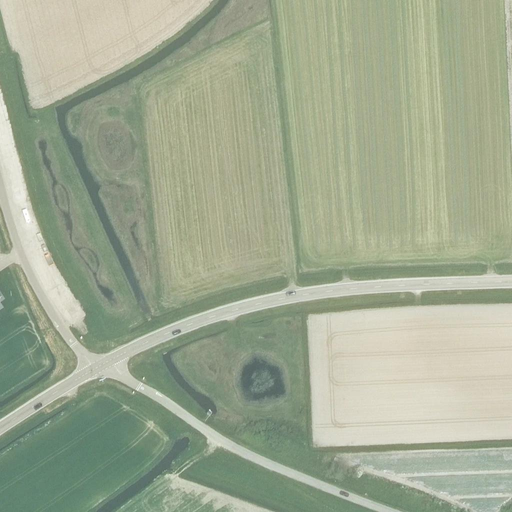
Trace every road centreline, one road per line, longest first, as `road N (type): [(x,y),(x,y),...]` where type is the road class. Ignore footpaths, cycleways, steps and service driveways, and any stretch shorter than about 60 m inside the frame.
road 1 (tertiary): [(97,365),(234,309),(305,293),(511,280)]
road 2 (unclassified): [(388,511),(238,449),(97,365)]
road 3 (unclassified): [(0,189),(38,291),(97,365)]
